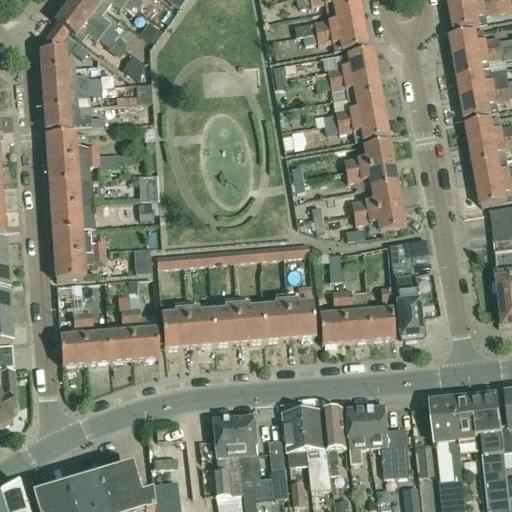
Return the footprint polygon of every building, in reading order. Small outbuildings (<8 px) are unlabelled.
[(100,22),(105,15),(98,9),(85,0),(74,0),(66,11),(86,25),(103,38),(113,45),(118,39),(108,31),(110,29),(100,22)] [(85,0),(98,9),(105,15),(110,8),(119,15),(121,13),(132,21),(138,14),(127,6),(119,0),(85,0)] [(119,0),(127,6),(138,14),(143,8),(132,0),(119,0)] [(171,0),(168,5),(178,13),(187,0),(171,0)] [(326,17),(359,12),(356,0),(308,0),(295,2),(296,12),(309,10),(310,12),(325,10),(326,17)] [(448,0),(451,16),(497,8),(496,0),(448,0)] [(511,6),(511,5),(499,7),(497,8),(499,18),(511,15),(511,6)] [(485,21),(499,18),(497,8),(451,16),(454,36),(487,30),(485,21)] [(57,28),(68,37),(82,47),(86,41),(95,48),(98,44),(108,53),(113,45),(103,38),(86,25),(66,11),(54,26),(57,28)] [(298,43),(301,43),(363,32),(359,12),(326,17),(328,27),(313,30),(313,27),(294,31),(295,42),(298,42),(298,43)] [(68,37),(57,28),(56,29),(41,48),(42,55),(40,56),(41,75),(66,74),(65,54),(58,49),(67,38),(68,37)] [(334,58),(366,51),(363,32),(301,43),(302,51),(316,48),(317,51),(332,49),(334,58)] [(451,41),(454,61),(501,53),(499,44),(485,46),(483,36),(451,41)] [(454,61),(458,83),(491,77),(489,69),(503,66),(501,53),(454,61)] [(329,85),(375,77),(372,55),(347,60),(349,71),(327,75),(329,85)] [(272,74),(275,95),(287,93),(284,72),(272,74)] [(41,75),(42,95),(67,94),(101,91),(100,82),(87,83),(87,80),(77,81),(76,73),(66,74),(41,75)] [(355,103),(379,99),(375,77),(329,85),(331,98),(346,95),(347,104),(355,103)] [(458,83),(462,105),(509,96),(506,84),(493,86),(491,77),(458,83)] [(102,99),(101,91),(67,94),(42,95),(44,115),(69,114),(89,112),(88,100),(102,99)] [(509,96),(462,105),(466,124),(499,118),(497,109),(510,106),(509,96)] [(337,128),(383,120),(379,99),(355,103),(347,104),(349,115),(335,118),(337,128)] [(69,114),(44,115),(45,135),(70,134),(90,133),(104,132),(103,123),(89,124),(89,120),(89,112),(69,114)] [(354,148),(387,142),(383,120),(337,128),(339,140),(353,137),(354,148)] [(466,129),(470,150),(511,142),(511,131),(502,134),(500,123),(466,129)] [(75,138),(45,140),(47,164),(76,162),(84,162),(98,161),(97,151),(83,152),(75,149),(75,138)] [(511,142),(470,150),(474,170),(508,164),(506,155),(511,154),(511,142)] [(392,168),(388,147),(363,151),(365,162),(344,166),(346,177),(392,168)] [(98,161),(99,170),(99,174),(119,173),(118,160),(98,161)] [(76,162),(47,164),(49,189),(90,186),(89,171),(99,170),(98,161),(84,162),(76,162)] [(478,191),(511,184),(511,173),(509,174),(508,164),(474,170),(478,191)] [(371,194),(396,190),(392,168),(346,177),(348,188),(369,184),(371,194)] [(293,186),(302,185),(300,171),(291,173),(293,186)] [(511,184),(478,191),(481,212),(511,205),(511,184)] [(302,185),(293,186),(295,198),(304,197),(302,185)] [(92,186),(90,186),(49,189),(50,213),(80,211),(87,210),(101,209),(101,200),(93,200),(92,186)] [(353,220),(400,211),(396,190),(371,194),(373,205),(351,209),(353,220)] [(102,219),(101,209),(87,210),(88,220),(102,219)] [(81,235),(80,211),(50,213),(52,237),(81,235)] [(379,237),(404,232),(400,211),(353,220),(355,231),(377,227),(379,237)] [(313,227),(322,225),(319,212),(310,213),(313,227)] [(504,332),(511,331),(511,212),(491,217),(498,284),(496,284),(497,299),(500,299),(504,332)] [(323,236),(322,225),(313,227),(314,238),(323,236)] [(83,259),(91,258),(105,257),(105,246),(92,247),(91,234),(81,235),(52,237),(54,261),(83,259)] [(388,252),(390,273),(391,285),(393,284),(395,306),(399,343),(422,341),(418,305),(410,264),(428,260),(426,245),(388,252)] [(307,250),(162,261),(161,261),(161,274),(242,267),(308,262),(307,250)] [(330,259),(317,256),(316,267),(319,266),(327,267),(328,288),(340,287),(338,259),(330,259)] [(106,266),(105,257),(91,258),(91,267),(93,267),(106,266)] [(83,259),(54,261),(55,285),(85,283),(84,270),(93,269),(93,267),(91,267),(91,258),(83,259)] [(381,307),(391,306),(389,292),(379,293),(381,307)] [(341,297),(343,310),(353,309),(352,296),(341,297)] [(334,311),(343,310),(341,297),(332,298),(334,311)] [(0,323),(10,323),(9,305),(8,300),(0,300),(0,323)] [(297,304),(286,305),(289,344),(314,342),(311,308),(298,309),(297,304)] [(264,346),(289,344),(286,305),(273,306),(274,311),(261,312),(264,346)] [(247,308),(235,309),(239,348),(264,346),(261,312),(248,313),(247,308)] [(439,320),(438,316),(436,308),(421,311),(423,322),(424,323),(439,320)] [(213,351),(239,348),(235,309),(223,310),(224,315),(211,316),(213,351)] [(185,314),(188,353),(213,351),(211,316),(198,317),(197,312),(185,314)] [(122,329),(131,329),(130,313),(120,314),(122,329)] [(139,313),(130,313),(131,329),(141,328),(140,313),(139,313)] [(163,355),(188,353),(185,314),(173,314),(174,319),(160,321),(163,355)] [(368,318),(370,346),(394,344),(392,316),(368,318)] [(93,331),(92,317),(82,318),(83,332),(93,331)] [(83,332),(82,318),(72,318),(73,333),(83,332)] [(370,346),(368,318),(343,320),(346,348),(370,346)] [(346,348),(343,320),(319,322),(321,350),(346,348)] [(0,347),(11,346),(10,323),(0,323),(0,347)] [(131,336),(133,364),(157,362),(155,335),(131,336)] [(107,338),(110,366),(133,364),(131,336),(107,338)] [(83,340),(86,368),(110,366),(107,338),(83,340)] [(59,342),(62,370),(86,368),(83,340),(59,342)] [(12,352),(0,352),(0,373),(13,373),(12,352)] [(15,405),(13,375),(0,375),(0,377),(1,392),(0,392),(0,429),(13,423),(9,417),(15,414),(12,407),(15,405)] [(511,454),(511,398),(506,399),(509,432),(502,433),(505,456),(511,455),(511,454)] [(479,458),(482,458),(505,456),(502,433),(498,400),(472,403),(477,442),(479,458)] [(458,444),(477,442),(472,403),(453,405),(458,444)] [(465,511),(458,447),(458,444),(453,405),(431,407),(436,450),(449,448),(451,459),(453,459),(456,487),(439,489),(441,511),(465,511)] [(386,412),(366,413),(369,453),(382,452),(385,484),(411,482),(407,435),(388,436),(386,412)] [(366,413),(348,415),(351,469),(363,468),(362,453),(369,453),(366,413)] [(322,417),(330,481),(341,480),(340,460),(338,460),(337,455),(346,454),(343,415),(322,417)] [(302,418),(306,456),(317,455),(319,482),(330,481),(322,417),(302,418)] [(283,419),(286,457),(288,472),(308,471),(306,456),(302,418),(283,419)] [(240,486),(242,500),(243,511),(257,511),(254,485),(260,485),(258,460),(255,422),(235,423),(239,462),(240,486)] [(218,477),(213,478),(215,502),(216,502),(232,501),(239,500),(242,500),(240,486),(239,462),(235,423),(215,425),(218,477)] [(282,445),(269,446),(276,505),(289,503),(282,445)] [(416,454),(420,483),(429,482),(426,453),(416,454)] [(505,456),(482,458),(487,511),(511,511),(509,484),(507,471),(505,456)] [(32,505),(34,511),(152,511),(152,507),(151,497),(150,497),(139,501),(131,475),(32,505)] [(25,511),(18,488),(0,496),(0,497),(4,511),(25,511)] [(294,511),(306,510),(304,488),(292,490),(294,511)] [(171,495),(151,497),(152,507),(175,504),(174,494),(171,495)] [(232,501),(216,502),(218,511),(240,509),(239,500),(232,501)]
